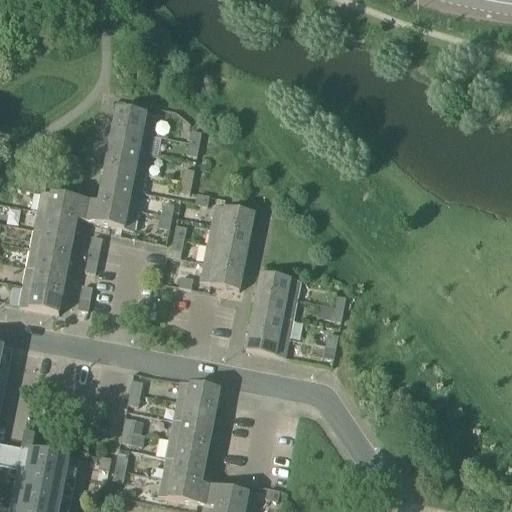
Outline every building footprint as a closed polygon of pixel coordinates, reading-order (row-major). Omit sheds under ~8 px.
[(116,114),(112,133),(151,140),(155,121),(116,114)] [(112,133),(109,152),(148,160),(158,162),(162,143),(151,141),(151,140),(112,133)] [(190,137),(188,148),(199,150),(201,139),(190,137)] [(199,150),(188,148),(186,161),(197,163),(199,150)] [(109,152),(105,171),(144,179),(148,160),(109,152)] [(105,171),(101,190),(140,198),(144,179),(105,171)] [(184,174),(182,186),(192,188),(194,176),(184,174)] [(34,198),(36,188),(23,185),(22,196),(34,198)] [(192,188),(182,186),(179,198),(190,200),(192,188)] [(101,190),(97,210),(136,217),(140,198),(101,190)] [(41,197),(37,216),(76,224),(80,205),(41,197)] [(208,212),(209,202),(197,200),(195,210),(208,212)] [(136,217),(97,210),(94,229),(133,236),(136,217)] [(163,210),(161,222),(172,224),(174,212),(163,210)] [(215,211),(211,231),(250,238),(254,219),(215,211)] [(37,216),(34,236),(73,243),(76,224),(37,216)] [(172,224),(161,222),(159,233),(170,235),(172,224)] [(211,231),(207,250),(246,257),(250,238),(211,231)] [(176,232),(174,243),(184,245),(186,234),(176,232)] [(34,236),(30,255),(69,262),(73,243),(34,236)] [(184,245),(174,243),(171,255),(182,257),(184,245)] [(91,247),(87,266),(98,268),(101,249),(91,247)] [(207,250),(203,269),(242,277),(246,257),(207,250)] [(30,255),(26,274),(65,281),(69,262),(30,255)] [(98,268),(87,266),(85,278),(96,280),(98,268)] [(242,277),(203,269),(199,288),(238,296),(242,277)] [(26,274),(22,293),(61,300),(65,281),(26,274)] [(260,279),(256,298),(295,306),(299,286),(260,279)] [(191,295),(193,285),(181,283),(179,293),(191,295)] [(82,291),(80,304),(90,306),(92,294),(82,291)] [(61,300),(22,293),(19,312),(58,320),(61,300)] [(256,298),(252,317),(291,325),(295,306),(256,298)] [(335,302),(333,313),(343,315),(345,304),(335,302)] [(90,306),(80,304),(78,315),(88,317),(90,306)] [(343,315),(333,313),(330,325),(341,328),(343,315)] [(252,317),(249,337),(288,344),(291,325),(252,317)] [(249,337),(245,356),(284,364),(288,344),(249,337)] [(328,339),(325,352),(336,354),(338,341),(328,339)] [(336,354),(325,352),(323,363),(333,365),(336,354)] [(132,387),(130,398),(141,400),(143,389),(132,387)] [(180,387),(176,407),(215,414),(219,395),(180,387)] [(141,400),(130,398),(128,410),(138,413),(141,400)] [(176,407),(173,426),(212,433),(215,414),(176,407)] [(125,424),(123,436),(133,438),(135,426),(125,424)] [(173,426),(169,445),(208,453),(212,433),(173,426)] [(143,430),(140,454),(149,455),(153,431),(143,430)] [(133,438),(123,436),(120,448),(131,450),(133,438)] [(22,439),(19,454),(22,455),(28,456),(31,457),(34,442),(22,439)] [(169,445),(165,464),(204,472),(208,453),(169,445)] [(31,457),(19,511),(69,511),(78,466),(31,457)] [(109,476),(111,464),(101,462),(98,475),(109,476)] [(118,462),(115,474),(126,476),(128,464),(118,462)] [(165,464),(161,483),(200,491),(204,472),(165,464)] [(126,476),(115,474),(113,486),(123,488),(126,476)] [(200,491),(161,483),(157,502),(197,510),(200,491)] [(218,493),(214,511),(254,511),(257,500),(218,493)] [(278,507),(280,497),(268,494),(266,505),(278,507)]
